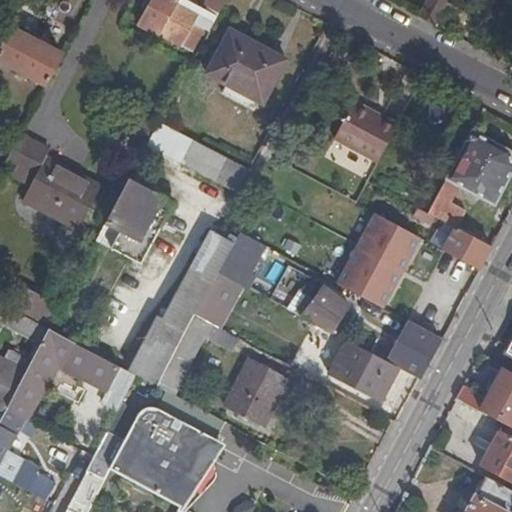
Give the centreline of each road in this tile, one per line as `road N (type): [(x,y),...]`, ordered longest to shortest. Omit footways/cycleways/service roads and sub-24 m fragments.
road 1 (unknown): [(339,3),(247,190),(198,216),(133,322)]
road 2 (tertiary): [(371,511),(511,248)]
road 3 (tertiary): [(511,94),(334,0)]
road 4 (unknown): [(39,125),(104,0)]
